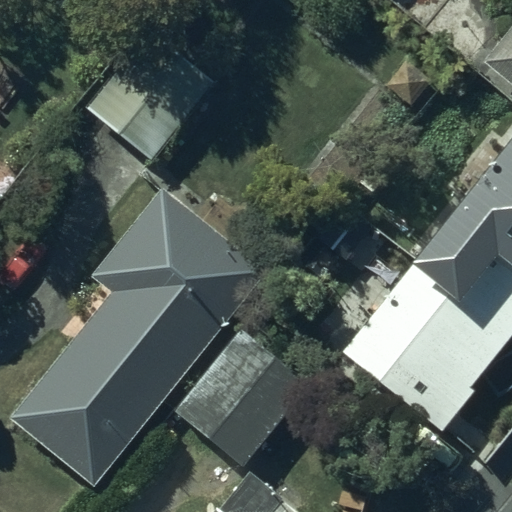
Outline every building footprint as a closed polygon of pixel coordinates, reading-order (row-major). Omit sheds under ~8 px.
[(511,32),(483,66),(511,90),(511,32)] [(160,33),(91,113),(165,176),(234,96),(160,33)] [(368,170),(310,236),(361,276),(415,208),(368,170)] [(511,178),(349,372),(438,446),(511,358),(511,178)] [(114,304),(16,424),(107,498),(283,281),(172,191),(93,287),(114,304)] [(262,350),(194,420),(250,475),(318,405),(262,350)] [(298,511),(261,480),(232,511),(298,511)]
